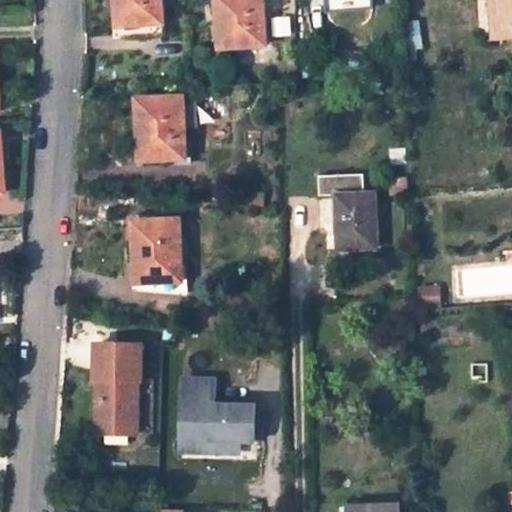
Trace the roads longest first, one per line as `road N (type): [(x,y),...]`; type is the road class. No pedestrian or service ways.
road 1 (residential): [(56,0),(60,61),(27,511)]
road 2 (unknown): [(302,511),(297,222)]
